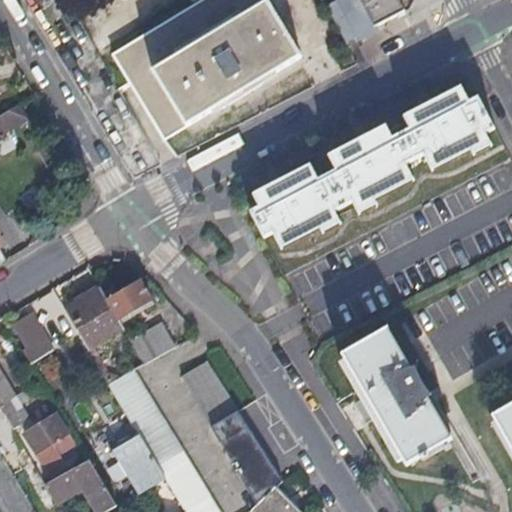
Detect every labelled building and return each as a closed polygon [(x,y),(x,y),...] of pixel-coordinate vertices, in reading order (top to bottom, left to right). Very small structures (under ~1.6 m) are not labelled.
[(165,141),(301,56),(266,0),(203,0),(113,56),(165,141)] [(339,0),(327,7),(346,42),(357,36),(376,26),(405,11),(399,0),(339,0)] [(379,31),(376,26),(357,36),(359,41),(379,31)] [(414,130),(405,135),(417,160),(427,155),(435,171),(471,153),(474,156),(493,147),(486,134),(495,129),(479,98),(470,102),(462,87),(406,116),(414,130)] [(0,135),(27,119),(19,104),(0,114),(0,135)] [(417,160),(405,135),(395,140),(388,126),(329,156),(336,171),(327,175),(344,207),(353,203),(359,215),(377,205),(376,202),(416,182),(408,164),(417,160)] [(344,207),(327,175),(319,179),(311,166),(255,194),(262,209),(254,213),(266,237),(275,232),(283,249),(323,230),(325,233),(342,225),(335,211),(344,207)] [(0,265),(9,259),(0,243),(0,265)] [(141,277),(107,297),(119,317),(153,297),(141,277)] [(101,288),(67,309),(90,348),(125,328),(119,317),(107,297),(101,288)] [(29,363),(53,350),(31,311),(7,324),(29,363)] [(145,362),(175,345),(161,320),(131,337),(145,362)] [(451,441),(386,331),(344,355),(407,466),(451,441)] [(10,345),(0,350),(0,354),(8,370),(20,363),(10,345)] [(212,426),(239,410),(207,359),(182,373),(212,426)] [(0,399),(1,401),(16,428),(32,420),(0,362),(0,399)] [(121,400),(140,433),(166,477),(174,490),(186,511),(219,511),(136,368),(111,383),(121,400)] [(511,406),(494,416),(511,447),(511,406)] [(277,484),(283,480),(239,410),(212,426),(256,501),(277,484)] [(65,452),(77,444),(60,414),(27,432),(50,473),(70,462),(65,452)] [(134,430),(110,444),(139,493),(166,477),(140,433),(138,435),(134,430)] [(107,511),(119,505),(91,458),(47,484),(57,502),(86,485),(101,511),(107,511)] [(166,477),(139,493),(138,493),(145,506),(174,490),(166,477)] [(301,511),(277,484),(256,501),(255,505),(253,509),(254,511),(255,511),(301,511)]
